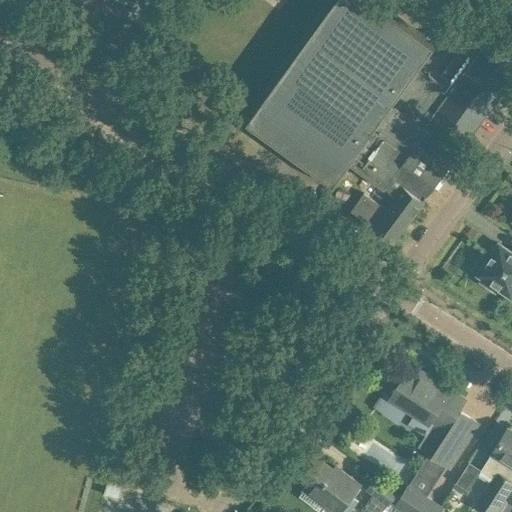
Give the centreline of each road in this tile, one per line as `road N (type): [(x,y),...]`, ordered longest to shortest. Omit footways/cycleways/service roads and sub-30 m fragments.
road 1 (unclassified): [(396,288),(0,34)]
road 2 (residential): [(228,511),(396,288)]
road 3 (residential): [(396,288),(511,129)]
road 4 (unclassified): [(511,364),(396,288)]
